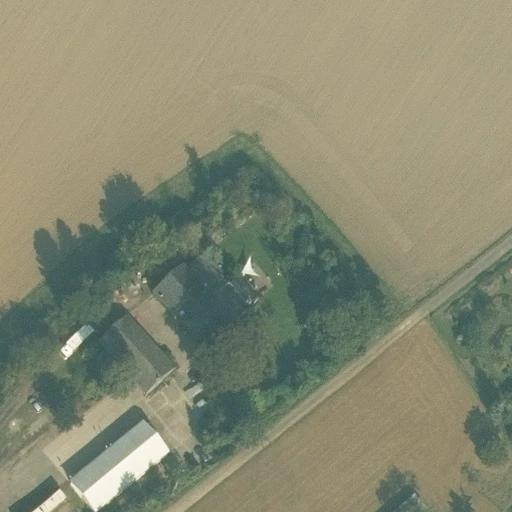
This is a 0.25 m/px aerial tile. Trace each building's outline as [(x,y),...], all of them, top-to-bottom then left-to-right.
[(211,302),(226,288),(199,259),(184,272),(211,302)] [(181,328),(211,302),(184,272),(181,269),(152,295),(181,328)] [(228,289),(248,310),(257,301),(238,280),(228,289)] [(211,302),(181,328),(204,354),(249,312),(248,310),(228,289),(227,287),(226,288),(211,302)] [(174,372),(126,319),(98,344),(146,397),(174,372)] [(74,420),(93,451),(140,422),(126,401),(114,408),(108,399),(74,420)] [(48,406),(25,421),(30,429),(54,414),(48,406)] [(39,436),(27,445),(32,452),(65,427),(55,414),(34,429),(39,436)] [(70,486),(91,511),(97,511),(166,456),(142,426),(70,486)] [(65,488),(31,511),(68,511),(77,505),(65,488)] [(427,511),(418,498),(397,511),(427,511)]
